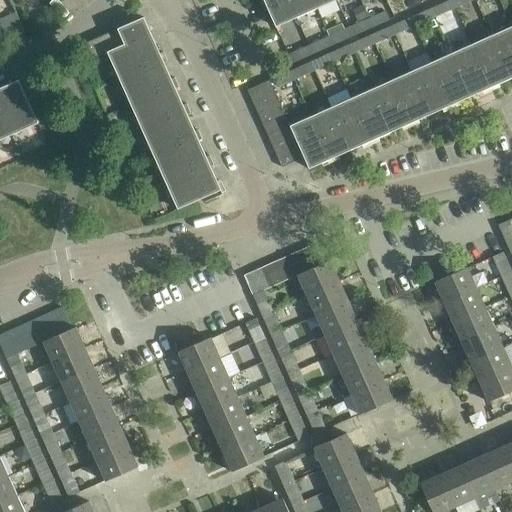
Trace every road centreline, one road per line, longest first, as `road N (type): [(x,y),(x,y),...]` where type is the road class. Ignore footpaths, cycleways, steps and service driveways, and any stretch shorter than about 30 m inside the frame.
road 1 (residential): [(163,0),(268,220)]
road 2 (residential): [(231,292),(132,336),(101,258)]
road 3 (residential): [(482,220),(384,259),(358,198)]
road 4 (unclassified): [(268,220),(101,258)]
road 5 (unclassified): [(511,163),(358,198)]
road 6 (residential): [(0,70),(52,47),(99,0)]
